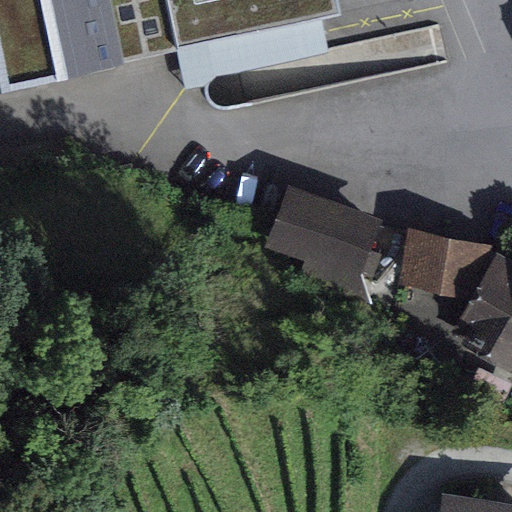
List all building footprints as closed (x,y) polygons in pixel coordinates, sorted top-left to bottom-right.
[(104,0),(0,0),(0,79),(116,56),(104,0)] [(329,0),(170,0),(179,41),(331,9),(329,0)] [(286,187),(266,246),(358,278),(378,219),(286,187)] [(484,244),(409,228),(398,282),(473,298),(484,244)] [(473,298),(456,330),(511,359),(511,262),(496,254),(473,298)] [(511,511),(511,504),(450,496),(448,511),(511,511)]
